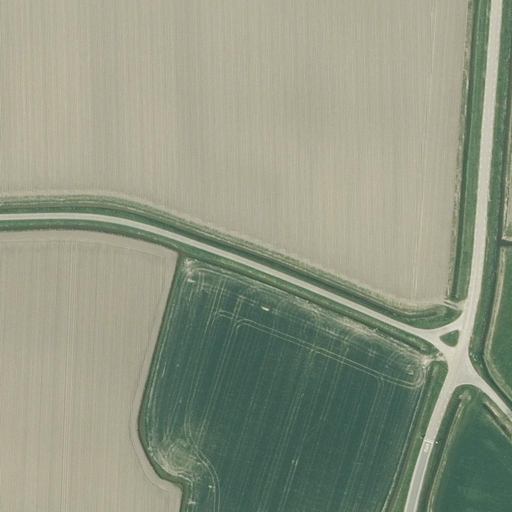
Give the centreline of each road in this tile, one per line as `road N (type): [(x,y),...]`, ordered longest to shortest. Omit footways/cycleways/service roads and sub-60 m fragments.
road 1 (unclassified): [(0,217),(110,219),(163,232),(426,335)]
road 2 (tertiary): [(469,316),(495,0)]
road 3 (tertiary): [(409,511),(457,359)]
